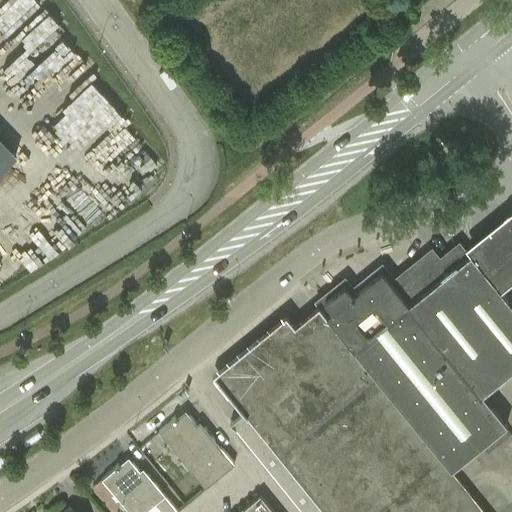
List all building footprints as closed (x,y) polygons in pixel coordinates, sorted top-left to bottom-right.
[(0,165),(16,150),(0,134),(0,165)] [(511,200),(468,236),(503,280),(511,272),(511,200)] [(391,284),(380,270),(351,294),(343,284),(318,305),(321,309),(449,468),(506,422),(481,392),(511,367),(511,304),(470,252),(465,256),(458,246),(437,262),(430,253),(391,284)] [(484,511),(449,468),(321,309),(279,343),(276,340),(263,351),(259,347),(246,358),(243,355),(224,370),(251,404),(230,421),(303,511),(484,511)] [(158,431),(205,487),(234,462),(205,427),(202,429),(185,409),(158,431)] [(173,511),(177,508),(165,494),(148,473),(145,476),(128,456),(102,478),(129,511),(142,511),(154,503),(161,511),(173,511)] [(275,511),(260,493),(236,511),(275,511)]
